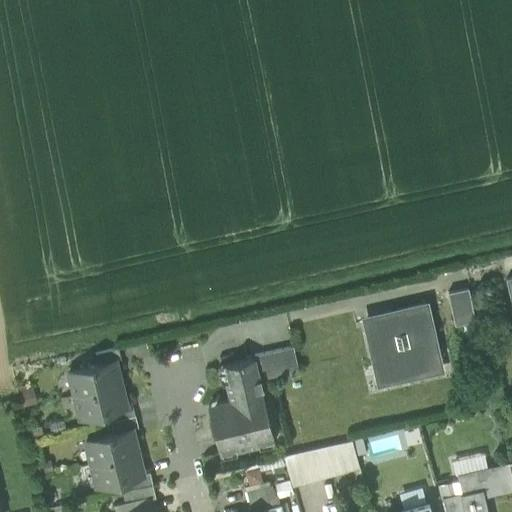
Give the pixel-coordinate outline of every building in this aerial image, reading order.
[(448,293),(455,325),(475,321),(468,288),(448,293)] [(366,321),(379,380),(440,366),(426,304),(384,313),(385,316),(366,321)] [(254,358),(259,379),(298,369),(293,346),(253,355),(253,358),(254,358)] [(95,353),(98,364),(115,360),(121,358),(118,347),(95,353)] [(210,414),(220,453),(222,452),(221,448),(235,445),(236,449),(258,444),(257,439),(271,436),(272,440),(274,440),(259,379),(254,358),(253,358),(226,364),(230,380),(226,381),(230,399),(216,402),(219,412),(210,414)] [(68,372),(74,394),(121,382),(115,360),(98,364),(68,372)] [(222,382),(226,381),(230,380),(226,364),(218,366),(222,382)] [(126,405),(121,382),(74,394),(80,416),(109,409),(126,405)] [(208,404),(210,414),(219,412),(216,402),(208,404)] [(138,426),(135,415),(132,403),(126,405),(109,409),(112,421),(115,432),(132,428),(138,426)] [(85,439),(91,462),(137,450),(132,428),(115,432),(85,439)] [(292,485),(335,473),(359,466),(352,439),(327,444),(283,454),(292,485)] [(143,473),(137,450),(91,462),(96,484),(143,473)] [(478,468),(487,466),(484,452),(452,460),(455,473),(457,473),(478,468)] [(483,490),(511,482),(511,478),(508,461),(487,466),(478,468),(483,490)] [(363,479),(359,466),(335,473),(339,485),(363,479)] [(487,511),(484,495),(483,490),(478,468),(457,473),(459,480),(461,492),(460,493),(463,511),(487,511)] [(126,478),(129,489),(130,489),(152,484),(149,472),(126,478)] [(442,497),(460,493),(461,492),(459,480),(437,486),(441,498),(442,497)] [(484,495),(511,488),(511,482),(483,490),(484,495)] [(313,502),(309,483),(298,486),(302,504),(313,502)] [(130,489),(133,502),(150,498),(155,496),(152,484),(130,489)] [(246,489),(249,501),(266,497),(272,495),(270,484),(246,489)] [(399,492),(403,507),(427,500),(422,485),(399,492)] [(442,497),(445,511),(463,511),(460,493),(442,497)] [(251,511),(268,507),(266,497),(249,501),(251,511)] [(116,506),(117,511),(153,511),(150,498),(133,502),(116,506)] [(432,511),(429,500),(427,500),(403,507),(400,508),(400,510),(391,511),(432,511)]
